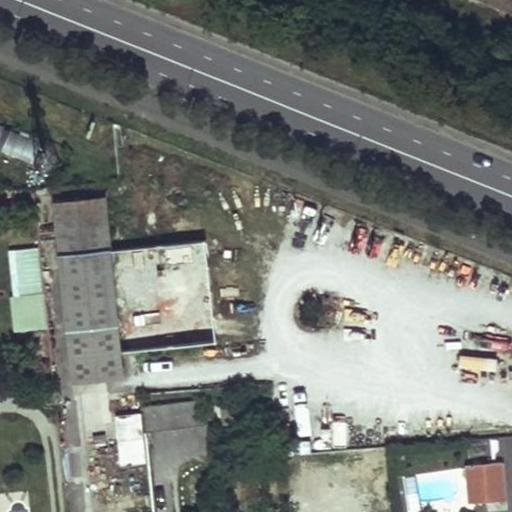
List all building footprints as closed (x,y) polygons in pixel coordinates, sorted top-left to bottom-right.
[(37,147),(9,135),(3,150),(31,162),(37,147)] [(169,161),(159,187),(170,192),(181,165),(169,161)] [(104,199),(54,203),(65,334),(109,329),(101,252),(108,251),(104,199)] [(114,381),(109,329),(65,334),(69,385),(114,381)] [(209,425),(205,400),(142,408),(145,432),(209,425)] [(117,463),(144,463),(143,412),(116,413),(117,463)] [(511,459),(511,438),(470,439),(470,460),(511,459)] [(501,499),(498,461),(467,463),(470,501),(501,499)]
